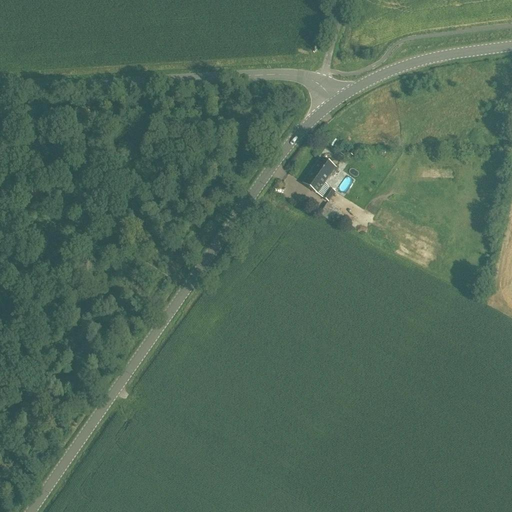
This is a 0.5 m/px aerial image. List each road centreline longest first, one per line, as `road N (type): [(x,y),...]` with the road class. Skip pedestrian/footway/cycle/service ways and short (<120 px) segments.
road 1 (tertiary): [(334,102),(273,165),(31,511)]
road 2 (tertiary): [(0,91),(270,74),(317,83)]
road 3 (tertiary): [(334,102),(422,60),(511,46)]
